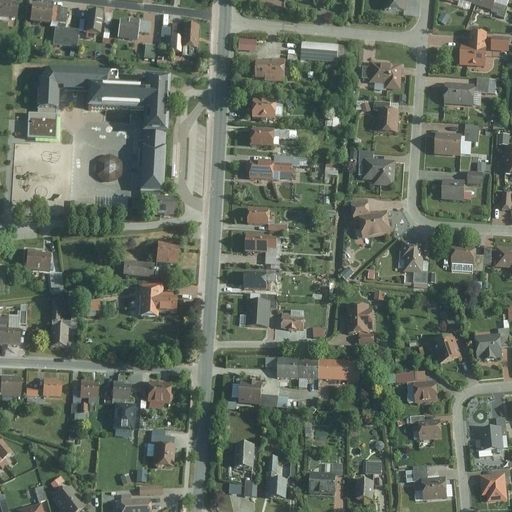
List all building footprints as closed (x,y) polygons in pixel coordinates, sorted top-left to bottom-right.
[(405,12),(406,0),(383,0),(383,11),(405,12)] [(496,0),(460,0),(459,3),(492,13),(496,0)] [(19,4),(0,2),(0,4),(0,18),(17,20),(19,4)] [(52,8),(32,6),(30,23),(50,25),(52,8)] [(104,14),(87,12),(84,32),(102,34),(104,14)] [(140,24),(119,21),(117,40),(138,43),(139,32),(140,24)] [(148,33),(149,24),(140,24),(139,32),(148,33)] [(173,28),(161,28),(161,39),(167,39),(167,35),(173,35),(173,28)] [(199,50),(199,28),(173,28),(173,35),(173,56),(184,56),(184,50),(199,50)] [(80,32),(56,30),(54,47),(78,50),(80,32)] [(487,70),(488,34),(470,34),(470,50),(459,49),(459,69),(487,70)] [(239,39),(239,51),(257,51),(257,40),(239,39)] [(509,54),(509,40),(492,39),(492,54),(509,54)] [(302,61),(338,62),(339,44),(302,43),(302,61)] [(156,48),(145,46),(143,60),(155,61),(156,48)] [(273,65),(258,65),(258,80),(265,80),(265,84),(285,84),(286,61),(273,61),(273,65)] [(402,94),(403,68),(372,66),(371,71),(363,70),(362,81),(370,81),(370,85),(386,86),(386,93),(402,94)] [(39,80),(37,111),(58,112),(59,90),(85,91),(84,110),(145,113),(141,192),(161,193),(163,193),(168,91),(169,82),(146,80),(146,90),(120,89),(121,74),(49,71),(39,80)] [(494,81),(477,81),(477,97),(493,98),(494,81)] [(475,87),(445,87),(445,88),(444,108),(474,108),(475,87)] [(277,106),(253,104),(252,121),(276,122),(277,106)] [(368,105),(362,108),(364,115),(371,112),(368,105)] [(399,106),(375,105),(374,112),(379,113),(399,114),(399,106)] [(37,111),(37,114),(27,114),(26,139),(57,140),(58,115),(56,115),(56,112),(37,111)] [(398,136),(399,114),(379,113),(378,135),(398,136)] [(275,131),(252,132),(252,149),(276,149),(275,131)] [(478,143),(477,133),(465,133),(466,144),(478,143)] [(510,146),(511,135),(501,134),(500,145),(510,146)] [(463,138),(435,137),(434,156),(462,157),(463,138)] [(373,162),(374,154),(359,153),(359,168),(364,168),(364,162),(373,162)] [(118,158),(112,156),(105,158),(99,163),(97,170),(98,177),(103,182),(110,184),(117,182),(123,178),(125,171),(124,164),(118,158)] [(339,176),(340,162),(327,162),(326,175),(339,176)] [(396,189),(397,163),(373,162),(364,162),(364,168),(364,183),(375,183),(375,189),(396,189)] [(479,164),(479,172),(492,172),(492,164),(479,164)] [(292,166),(247,165),(246,183),(273,183),(273,175),(291,175),(292,166)] [(482,175),(467,174),(467,185),(482,186),(482,175)] [(465,184),(442,183),(442,201),(464,202),(465,184)] [(141,198),(153,199),(152,214),(177,215),(178,198),(160,197),(161,193),(141,192),(141,198)] [(511,211),(511,195),(502,195),(502,211),(511,211)] [(367,202),(349,205),(352,222),(359,220),(371,218),(367,202)] [(270,212),(246,212),(246,225),(269,226),(270,212)] [(392,233),(387,214),(371,218),(359,220),(364,239),(392,233)] [(267,239),(247,239),(246,255),(267,256),(266,250),(267,239)] [(278,249),(277,240),(267,239),(266,250),(278,249)] [(180,244),(158,242),(156,265),(178,267),(180,244)] [(423,274),(425,246),(400,245),(399,262),(404,263),(403,273),(423,274)] [(473,257),(474,246),(452,245),(451,266),(473,267),(473,257)] [(511,248),(496,248),(498,250),(497,268),(495,270),(511,270),(511,281),(511,280),(511,248)] [(267,256),(267,264),(278,264),(278,249),(266,250),(267,256)] [(498,250),(484,249),(483,257),(483,267),(497,268),(498,250)] [(35,251),(26,250),(25,272),(49,274),(50,256),(35,255),(35,251)] [(483,267),(483,257),(473,257),(473,267),(473,274),(483,274),(483,267)] [(154,279),(154,266),(124,264),(123,278),(154,279)] [(64,288),(61,274),(48,277),(51,290),(64,288)] [(265,282),(266,276),(246,274),(244,290),(264,292),(265,282)] [(177,314),(176,295),(163,295),(164,283),(140,287),(141,319),(159,320),(160,315),(177,314)] [(384,294),(374,293),(374,303),(384,304),(384,294)] [(278,297),(260,296),(259,304),(270,305),(270,311),(277,311),(278,297)] [(440,302),(430,301),(428,311),(438,313),(440,302)] [(100,313),(99,303),(84,305),(85,315),(100,313)] [(259,304),(248,303),(246,330),(268,332),(270,311),(270,305),(259,304)] [(352,337),(371,336),(369,308),(351,308),(352,337)] [(292,316),(282,316),(282,331),(304,331),(304,321),(291,321),(292,316)] [(456,316),(447,320),(454,338),(463,334),(456,316)] [(0,346),(18,347),(19,330),(0,328),(0,346)] [(67,350),(68,330),(51,329),(50,349),(67,350)] [(324,329),(312,330),(313,340),(324,339),(324,329)] [(509,345),(507,331),(498,332),(498,336),(499,346),(509,345)] [(499,346),(498,336),(474,337),(476,362),(500,360),(499,346)] [(459,361),(450,339),(432,346),(441,368),(459,361)] [(319,362),(279,361),(278,380),(319,381),(319,362)] [(363,385),(361,364),(319,362),(319,381),(347,382),(349,385),(363,385)] [(426,384),(425,372),(394,375),(395,387),(413,385),(426,384)] [(21,378),(2,377),(1,386),(0,395),(0,398),(19,399),(21,378)] [(56,381),(44,381),(43,399),(61,399),(62,385),(56,385),(56,381)] [(93,383),(81,383),(81,400),(98,400),(98,386),(93,386),(93,383)] [(437,402),(435,383),(426,384),(413,385),(415,404),(437,402)] [(172,384),(148,384),(148,405),(172,405),(172,384)] [(263,387),(242,384),(239,405),(260,407),(261,397),(263,387)] [(131,385),(112,385),(112,403),(131,403),(131,385)] [(278,409),(279,398),(261,397),(260,407),(278,409)] [(86,414),(86,406),(72,406),(72,414),(86,414)] [(133,434),(135,409),(115,408),(113,433),(133,434)] [(425,417),(410,419),(411,427),(418,426),(426,425),(425,417)] [(505,436),(504,421),(496,422),(497,430),(498,437),(505,436)] [(443,440),(441,423),(426,425),(418,426),(419,442),(443,440)] [(497,430),(478,432),(480,443),(476,443),(477,454),(500,451),(498,437),(497,430)] [(166,433),(151,432),(151,443),(165,444),(166,433)] [(148,435),(140,435),(140,446),(147,446),(148,435)] [(11,456),(0,442),(0,462),(1,464),(11,456)] [(173,471),(174,448),(152,447),(151,470),(173,471)] [(254,470),(255,448),(239,448),(238,470),(254,470)] [(383,464),(366,464),(366,476),(383,476),(383,464)] [(342,466),(333,466),(333,478),(342,477),(342,466)] [(426,483),(425,468),(412,469),(413,484),(422,484),(426,483)] [(146,484),(146,473),(138,473),(138,484),(146,484)] [(61,476),(51,484),(58,493),(63,489),(62,488),(67,484),(61,476)] [(333,498),(333,478),(313,476),(312,497),(333,498)] [(130,484),(127,477),(120,480),(123,487),(130,484)] [(506,503),(505,477),(480,479),(481,499),(488,499),(488,505),(506,503)] [(447,502),(445,482),(426,483),(422,484),(424,504),(447,502)] [(258,499),(258,484),(246,483),(245,499),(258,499)] [(286,501),(286,483),(270,483),(270,500),(286,501)] [(373,503),(374,485),(357,484),(357,503),(373,503)] [(231,485),(230,494),(242,494),(242,485),(231,485)] [(163,487),(139,488),(140,497),(164,496),(163,487)] [(45,502),(42,490),(34,493),(38,505),(45,502)] [(81,511),(85,509),(71,490),(54,503),(60,511),(81,511)] [(116,492),(101,494),(103,504),(117,502),(116,492)] [(151,511),(150,500),(120,504),(120,511),(151,511)]
